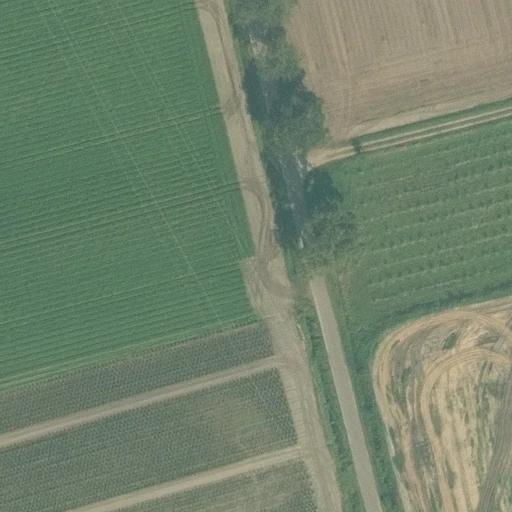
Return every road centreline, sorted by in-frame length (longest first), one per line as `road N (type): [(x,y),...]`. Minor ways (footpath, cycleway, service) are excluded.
road 1 (unclassified): [(374,511),(247,0)]
road 2 (track): [(289,170),(511,114)]
